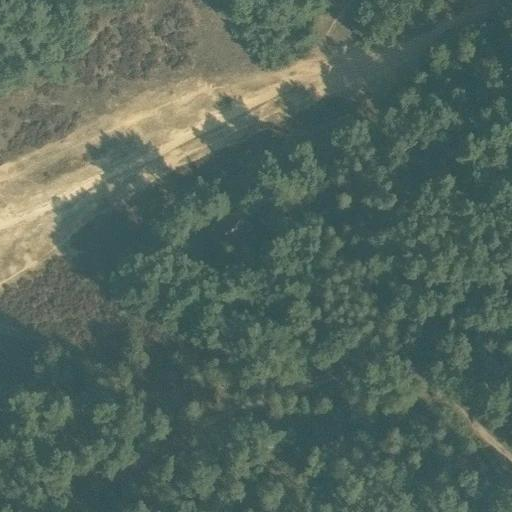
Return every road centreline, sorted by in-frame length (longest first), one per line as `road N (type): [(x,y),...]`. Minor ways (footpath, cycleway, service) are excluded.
road 1 (track): [(0,226),(488,0)]
road 2 (track): [(86,511),(209,438),(373,360),(430,368),(511,423)]
road 3 (track): [(0,307),(240,423)]
